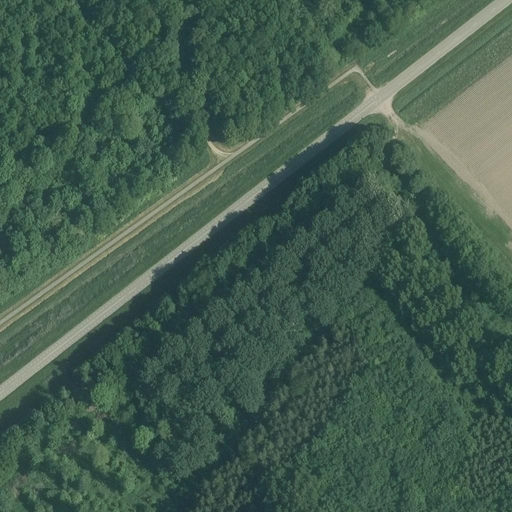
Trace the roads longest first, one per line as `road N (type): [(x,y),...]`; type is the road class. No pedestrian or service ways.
road 1 (unclassified): [(0,393),(505,0)]
road 2 (track): [(374,101),(422,178),(511,287)]
